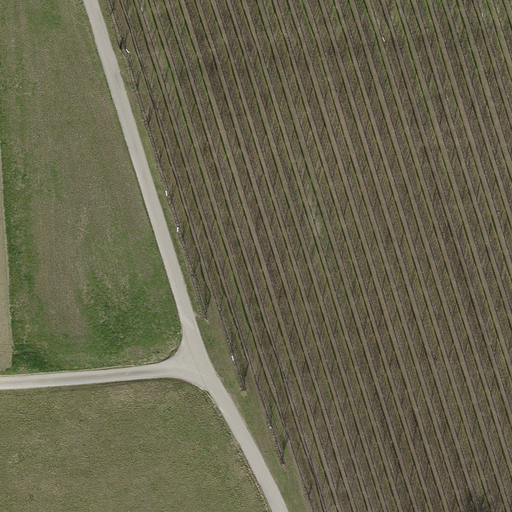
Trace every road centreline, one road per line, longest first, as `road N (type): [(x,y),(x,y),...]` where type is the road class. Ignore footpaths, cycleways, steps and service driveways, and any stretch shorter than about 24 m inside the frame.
road 1 (track): [(91,0),(202,364),(282,511)]
road 2 (track): [(202,364),(0,383)]
